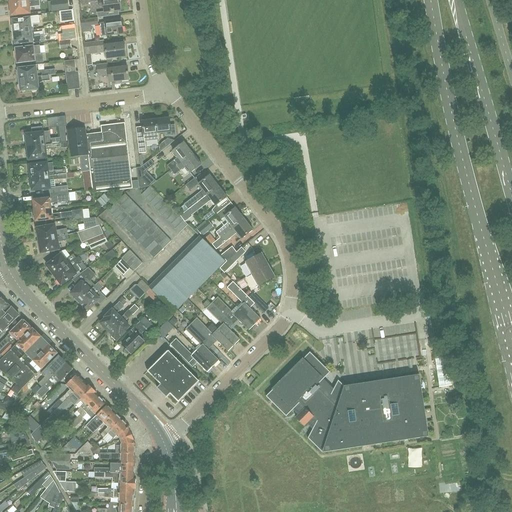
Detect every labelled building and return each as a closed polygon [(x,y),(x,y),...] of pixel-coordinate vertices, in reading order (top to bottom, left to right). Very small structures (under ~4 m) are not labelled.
[(10,14),(12,14),(12,16),(29,13),(29,8),(40,6),(39,0),(40,0),(38,0),(30,1),(11,4),(11,9),(10,9),(10,14)] [(69,10),(67,0),(64,0),(51,2),(53,12),(69,10)] [(105,13),(110,12),(111,16),(118,15),(117,11),(120,11),(119,0),(99,0),(100,7),(104,6),(105,13)] [(73,10),(59,12),(61,23),(74,21),(73,10)] [(31,17),(24,18),(24,19),(13,20),(13,26),(12,26),(12,33),(34,30),(33,23),(39,23),(38,16),(31,17)] [(98,19),(81,20),(82,29),(91,28),(91,26),(98,25),(98,19)] [(101,36),(123,33),(122,20),(100,23),(101,36)] [(34,30),(12,33),(13,39),(15,39),(15,44),(27,42),(27,44),(33,43),(33,44),(45,42),(44,36),(34,37),(34,30)] [(59,42),(60,49),(72,48),(71,41),(59,42)] [(104,41),(84,43),(85,53),(105,51),(106,59),(126,56),(125,43),(105,46),(104,41)] [(16,58),(17,58),(18,63),(29,62),(29,64),(43,62),(42,54),(41,54),(40,46),(16,49),(16,51),(15,51),(16,58)] [(64,62),(66,74),(76,72),(75,60),(64,62)] [(107,63),(97,65),(98,76),(109,74),(110,82),(129,80),(127,67),(108,69),(107,63)] [(19,75),(20,79),(37,77),(48,76),(55,75),(55,70),(37,72),(36,67),(18,69),(19,70),(17,71),(17,75),(19,75)] [(78,72),(76,72),(66,74),(68,91),(80,89),(78,72)] [(48,76),(37,77),(20,79),(20,85),(19,85),(19,90),(21,89),(21,91),(31,90),(39,89),(38,84),(41,84),(41,83),(49,82),(48,76)] [(170,118),(156,120),(158,134),(166,133),(166,137),(176,136),(175,125),(170,126),(170,118)] [(143,127),(136,128),(139,154),(147,153),(145,141),(158,139),(158,134),(156,120),(142,121),(143,127)] [(93,193),(133,189),(125,123),(101,126),(102,133),(98,133),(98,138),(87,140),(85,128),(67,130),(70,158),(82,156),(89,156),(91,171),(93,190),(93,193)] [(27,142),(28,147),(46,145),(61,143),(67,143),(65,126),(58,127),(60,139),(44,140),(43,133),(42,133),(41,129),(32,130),(33,134),(24,135),(25,143),(27,142)] [(168,146),(164,142),(159,145),(160,153),(168,146)] [(27,160),(46,158),(45,150),(61,148),(61,143),(46,145),(28,147),(28,152),(26,153),(27,160)] [(167,165),(171,170),(177,166),(178,165),(181,162),(193,153),(184,143),(173,152),(174,153),(173,154),(177,159),(174,160),(167,165)] [(201,164),(193,153),(181,162),(190,173),(201,164)] [(83,166),(84,172),(91,171),(89,156),(82,156),(83,166)] [(151,160),(141,168),(142,178),(151,186),(156,181),(146,171),(155,165),(151,160)] [(31,173),(31,178),(65,174),(65,169),(52,171),(51,163),(30,166),(28,166),(29,173),(31,173)] [(180,171),(177,166),(171,170),(174,175),(180,171)] [(142,178),(141,168),(137,168),(139,188),(151,186),(142,178)] [(48,189),(49,189),(50,189),(50,195),(68,193),(68,186),(55,188),(55,181),(66,179),(65,174),(31,178),(32,183),(30,183),(31,191),(44,189),(44,190),(45,191),(46,191),(47,191),(48,190),(48,189)] [(188,210),(219,186),(210,175),(198,184),(203,190),(184,205),(188,210)] [(146,199),(155,191),(150,186),(142,195),(146,199)] [(219,186),(188,210),(197,203),(200,208),(206,204),(206,203),(211,200),(216,206),(227,197),(219,186)] [(150,203),(159,195),(155,191),(146,199),(150,203)] [(69,201),(68,193),(50,195),(51,199),(44,199),(44,200),(32,201),(33,208),(35,207),(35,211),(50,209),(50,204),(69,201)] [(125,194),(117,202),(121,207),(129,198),(125,194)] [(154,208),(163,199),(159,195),(150,203),(154,208)] [(125,211),(134,203),(129,198),(121,207),(125,211)] [(163,199),(154,208),(158,212),(167,204),(163,199)] [(121,207),(117,202),(108,211),(112,215),(121,207)] [(129,215),(138,207),(134,203),(125,211),(129,215)] [(167,204),(158,212),(163,216),(171,208),(167,204)] [(121,207),(112,215),(116,219),(125,211),(121,207)] [(133,220),(142,211),(138,207),(129,215),(133,220)] [(171,208),(163,216),(167,221),(175,212),(171,208)] [(230,212),(224,217),(229,223),(216,233),(220,238),(228,232),(233,228),(244,219),(236,208),(235,208),(230,212)] [(51,209),(50,209),(35,211),(36,214),(34,214),(35,221),(44,220),(44,221),(67,218),(67,221),(84,219),(83,210),(72,212),(53,214),(52,209),(51,209)] [(216,215),(212,210),(202,217),(206,222),(216,215)] [(125,211),(116,219),(121,224),(129,215),(125,211)] [(138,224),(146,216),(142,211),(133,220),(138,224)] [(175,212),(167,221),(171,225),(180,216),(175,212)] [(129,215),(121,224),(125,228),(133,220),(129,215)] [(138,224),(142,228),(150,220),(146,216),(138,224)] [(180,216),(171,225),(175,229),(184,221),(180,216)] [(86,229),(86,230),(99,225),(98,218),(83,220),(84,230),(86,229)] [(253,230),(244,219),(233,228),(228,232),(220,238),(213,245),(217,250),(237,234),(241,239),(253,230)] [(125,228),(129,232),(138,224),(133,220),(125,228)] [(142,228),(146,233),(154,224),(150,220),(142,228)] [(184,221),(175,229),(179,233),(188,225),(184,221)] [(202,236),(213,227),(208,222),(197,231),(202,236)] [(138,224),(129,232),(133,237),(142,228),(138,224)] [(150,237),(159,228),(154,224),(146,233),(150,237)] [(99,225),(86,230),(90,240),(104,234),(100,225),(99,225)] [(39,235),(39,240),(68,235),(67,229),(57,231),(58,232),(56,233),(55,226),(37,229),(38,230),(36,230),(37,235),(39,235)] [(133,237),(137,241),(146,233),(142,228),(133,237)] [(150,237),(154,241),(163,233),(159,228),(150,237)] [(146,233),(137,241),(141,245),(150,237),(146,233)] [(154,241),(158,245),(167,237),(163,233),(154,241)] [(104,244),(108,242),(104,234),(104,235),(104,234),(90,240),(94,249),(104,244)] [(68,235),(39,240),(41,246),(39,246),(40,254),(46,253),(45,252),(59,249),(58,242),(60,242),(59,237),(68,235)] [(150,237),(141,245),(146,249),(154,241),(150,237)] [(225,262),(203,240),(201,237),(150,288),(150,289),(151,289),(162,300),(174,313),(225,262)] [(158,245),(163,250),(171,241),(167,237),(158,245)] [(154,241),(146,249),(150,254),(158,245),(154,241)] [(124,243),(117,249),(122,254),(128,248),(124,243)] [(158,245),(150,254),(154,258),(163,250),(158,245)] [(236,252),(232,247),(230,248),(221,256),(227,262),(230,259),(236,252)] [(234,264),(246,252),(241,248),(236,252),(230,259),(234,264)] [(116,255),(117,254),(112,250),(103,257),(108,262),(116,255)] [(121,259),(125,263),(134,255),(130,250),(121,259)] [(245,264),(251,275),(268,265),(261,254),(246,262),(246,263),(245,264)] [(51,271),(54,275),(70,263),(80,258),(79,256),(76,258),(73,255),(65,261),(61,255),(47,265),(48,266),(47,267),(50,271),(51,271)] [(130,267),(138,259),(134,255),(125,263),(130,267)] [(62,285),(82,270),(78,264),(82,261),(80,258),(70,263),(54,275),(58,279),(57,280),(60,284),(61,284),(62,285)] [(138,259),(130,267),(134,272),(142,263),(138,259)] [(131,269),(127,266),(121,260),(114,267),(124,276),(131,269)] [(268,265),(251,275),(257,285),(258,285),(259,285),(274,277),(268,265)] [(77,302),(79,302),(95,286),(90,281),(96,276),(88,268),(73,280),(78,285),(75,288),(76,289),(71,294),(74,297),(74,299),(77,302)] [(250,308),(255,303),(250,298),(233,282),(227,288),(243,304),(239,309),(255,325),(261,319),(250,308)] [(82,306),(82,308),(83,309),(84,310),(86,311),(88,311),(97,302),(100,305),(106,299),(99,291),(103,287),(98,283),(95,286),(79,302),(82,305),(82,306)] [(162,300),(151,289),(150,289),(146,293),(157,304),(162,300)] [(264,313),(268,309),(254,295),(250,298),(255,303),(264,313)] [(234,325),(238,320),(249,331),(255,325),(239,309),(234,314),(218,298),(212,303),(234,325)] [(0,318),(11,308),(3,300),(0,302),(0,318)] [(107,330),(109,331),(129,311),(129,310),(121,318),(116,314),(124,307),(120,302),(105,317),(106,318),(100,323),(103,325),(102,327),(105,330),(107,330)] [(222,325),(218,330),(234,346),(240,340),(229,329),(234,325),(212,303),(210,305),(207,302),(201,307),(205,310),(206,309),(222,325)] [(0,334),(3,332),(19,316),(11,308),(0,318),(0,334)] [(132,314),(129,311),(109,331),(113,335),(111,337),(115,341),(117,339),(117,340),(126,332),(125,332),(126,331),(129,327),(125,323),(128,321),(127,320),(132,314)] [(173,319),(169,323),(173,327),(177,323),(173,319)] [(213,346),(217,341),(228,352),(234,346),(218,330),(212,324),(207,329),(197,319),(191,324),(213,346)] [(19,342),(32,329),(24,320),(15,329),(14,328),(11,330),(12,332),(7,337),(11,341),(0,351),(0,353),(4,357),(19,342)] [(129,354),(130,353),(131,354),(136,349),(143,341),(139,337),(147,328),(141,321),(133,329),(131,331),(134,333),(122,345),(126,349),(125,350),(129,354)] [(202,346),(197,351),(213,366),(219,361),(208,350),(213,346),(191,324),(186,330),(202,346)] [(0,369),(22,388),(42,369),(57,354),(32,329),(19,342),(4,357),(0,361),(0,369)] [(192,366),(197,362),(207,372),(213,366),(197,351),(192,356),(176,340),(171,345),(192,366)] [(157,388),(166,397),(166,398),(171,393),(179,401),(198,381),(169,352),(149,372),(161,384),(157,388)] [(298,415),(296,418),(304,426),(307,424),(313,429),(308,438),(322,453),(429,437),(419,375),(344,386),(338,380),(334,389),(324,379),(330,372),(310,352),(266,397),(286,417),(293,410),(298,415)] [(447,353),(434,355),(441,396),(453,394),(447,353)] [(66,363),(59,355),(47,367),(51,372),(40,382),(43,385),(66,363)] [(73,370),(66,363),(43,385),(37,392),(43,397),(50,389),(48,387),(58,378),(61,381),(73,370)] [(66,385),(70,390),(60,400),(63,403),(70,396),(73,393),(84,382),(81,379),(81,377),(79,376),(77,376),(76,375),(66,385)] [(69,403),(73,399),(77,396),(81,400),(92,389),(88,385),(87,385),(84,382),(73,393),(70,396),(63,403),(58,408),(59,408),(56,411),(59,414),(69,403)] [(80,415),(88,407),(98,397),(95,394),(96,393),(92,389),(81,400),(84,404),(77,411),(80,415)] [(91,418),(105,404),(105,402),(103,400),(101,400),(98,397),(88,407),(80,415),(83,418),(87,414),(91,418)] [(0,403),(0,409),(6,412),(8,406),(0,403)] [(103,423),(114,413),(114,411),(112,409),(110,409),(107,406),(86,426),(89,429),(92,427),(96,431),(103,423)] [(3,419),(12,422),(16,415),(9,410),(3,419)] [(108,433),(121,420),(118,417),(118,415),(116,413),(115,414),(114,413),(103,423),(108,428),(101,435),(104,438),(108,433)] [(70,424),(74,428),(81,421),(77,417),(70,424)] [(113,439),(116,436),(118,438),(120,437),(121,439),(131,434),(128,427),(125,424),(126,422),(123,420),(122,421),(121,420),(108,433),(113,439)] [(43,438),(36,431),(32,435),(37,444),(43,438)] [(60,452),(75,452),(82,445),(75,437),(60,452)] [(121,443),(121,446),(117,446),(117,453),(110,453),(106,454),(120,454),(135,454),(135,453),(137,453),(137,449),(135,449),(136,445),(132,437),(122,441),(122,443),(121,443)] [(87,453),(92,454),(92,452),(90,449),(92,448),(88,443),(78,452),(87,453)] [(19,460),(34,455),(32,450),(17,455),(19,460)] [(111,463),(120,464),(136,464),(136,459),(135,459),(135,454),(120,454),(106,454),(100,454),(100,459),(111,460),(111,463)] [(70,470),(71,462),(52,462),(57,470),(70,470)] [(120,474),(134,474),(135,470),(136,469),(136,464),(120,464),(111,463),(111,468),(95,468),(95,473),(120,474)] [(24,487),(47,469),(47,468),(44,465),(25,478),(20,481),(24,487)] [(119,484),(136,484),(136,478),(134,478),(134,474),(120,474),(95,473),(95,478),(112,478),(112,484),(119,484)] [(53,480),(51,476),(44,483),(48,487),(53,480)] [(44,493),(48,496),(48,495),(56,484),(53,481),(44,493)] [(56,484),(48,495),(53,498),(58,489),(58,488),(56,484)] [(98,493),(119,493),(134,494),(134,490),(135,490),(136,484),(119,484),(119,489),(114,489),(98,489),(98,493)] [(55,509),(61,493),(58,488),(58,489),(53,498),(49,506),(55,509)] [(53,511),(60,511),(63,498),(61,493),(55,509),(53,511)] [(119,503),(135,504),(135,499),(134,499),(134,494),(119,493),(98,493),(99,493),(98,497),(108,498),(119,498),(119,503)] [(72,503),(77,511),(79,511),(80,503),(79,503),(72,502),(72,503)] [(98,511),(133,511),(133,509),(135,509),(135,504),(119,503),(119,504),(109,503),(109,509),(98,509),(98,511)]
